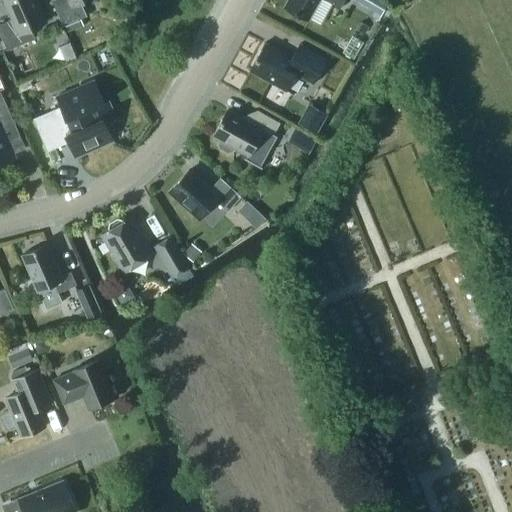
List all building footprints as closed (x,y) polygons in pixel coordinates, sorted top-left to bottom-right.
[(31,27),(47,21),(37,0),(4,0),(12,18),(0,23),(0,31),(8,49),(35,37),(31,27)] [(74,5),(84,0),(52,0),(64,25),(79,18),(74,5)] [(287,0),(284,6),(309,19),(319,0),(327,0),(341,7),(344,0),(287,0)] [(356,0),(371,8),(368,13),(380,19),(388,5),(378,0),(356,0)] [(254,71),(287,90),(297,73),(314,83),(328,58),(300,43),(292,57),(265,42),(256,58),(260,60),(254,71)] [(66,132),(76,155),(113,139),(98,105),(104,102),(94,79),(58,95),(72,129),(66,132)] [(0,163),(16,157),(14,153),(27,148),(1,91),(0,91),(0,163)] [(235,147),(248,154),(245,159),(259,167),(277,136),(273,134),(280,122),(258,109),(251,121),(228,109),(213,135),(220,139),(219,142),(220,147),(228,152),(233,150),(235,147)] [(190,168),(170,191),(200,218),(216,200),(228,210),(241,195),(221,177),(211,187),(190,168)] [(238,208),(254,226),(264,217),(247,199),(238,208)] [(111,249),(124,271),(153,254),(148,245),(149,245),(144,236),(143,237),(141,232),(139,233),(129,217),(123,220),(122,218),(117,217),(110,221),(109,226),(110,228),(104,231),(114,248),(111,249)] [(191,266),(172,234),(154,245),(173,277),(191,266)] [(54,282),(58,292),(77,284),(71,271),(62,275),(48,243),(22,254),(38,289),(54,282)] [(192,243),(184,253),(194,261),(202,251),(192,243)] [(0,311),(2,315),(15,309),(5,287),(0,289),(0,311)] [(96,312),(85,287),(72,292),(83,318),(96,312)] [(74,370),(54,379),(64,403),(84,394),(90,407),(118,395),(111,379),(108,381),(98,359),(74,369),(74,370)] [(38,368),(13,378),(18,392),(6,397),(11,409),(2,412),(1,415),(6,427),(9,428),(17,425),(21,435),(46,425),(39,407),(52,402),(38,368)] [(395,413),(418,406),(413,392),(391,399),(395,413)] [(68,511),(76,509),(65,482),(61,484),(60,481),(48,486),(49,489),(5,507),(6,511),(68,511)]
